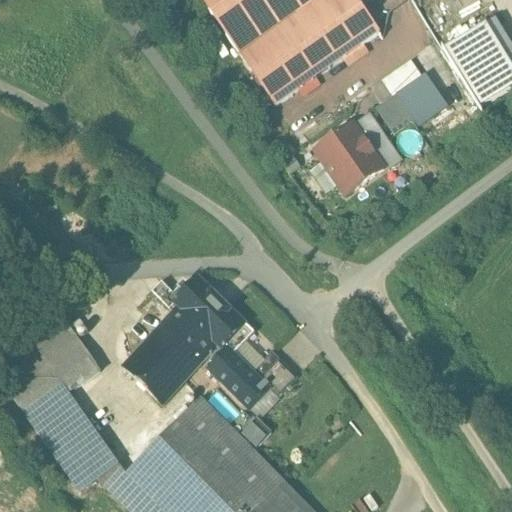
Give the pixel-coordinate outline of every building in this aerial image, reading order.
[(201,0),(241,56),(321,0),(201,0)] [(355,0),(321,0),(241,56),(276,106),(379,35),(382,40),(383,40),(379,35),(380,35),(355,0)] [(511,46),(497,21),(445,53),(480,111),(511,91),(511,46)] [(293,128),(335,101),(321,79),(279,106),(293,128)] [(398,96),(378,110),(394,134),(414,120),(398,96)] [(354,127),(316,153),(346,197),(384,171),(354,127)] [(179,300),(172,308),(175,310),(173,312),(121,365),(161,404),(209,355),(216,362),(228,349),(225,345),(245,325),(199,280),(179,300)] [(161,282),(152,292),(173,312),(175,310),(172,308),(179,300),(161,282)] [(0,354),(0,375),(70,326),(61,313),(0,354)] [(255,334),(245,325),(225,345),(228,349),(234,354),(255,334)] [(0,375),(0,378),(19,405),(58,378),(91,355),(70,326),(0,375)] [(234,354),(228,349),(216,362),(208,371),(250,412),(270,392),(271,391),(253,373),(234,354)] [(298,380),(272,353),(253,373),(271,391),(270,392),(278,400),(298,380)] [(58,378),(67,392),(100,369),(91,355),(58,378)] [(58,378),(19,405),(78,490),(96,477),(117,462),(67,392),(58,378)] [(285,484),(201,398),(137,460),(187,511),(257,511),(272,498),(285,484)] [(247,414),(236,425),(249,439),(260,428),(247,414)] [(187,511),(137,460),(125,472),(117,462),(96,477),(129,511),(187,511)] [(312,511),(285,484),(272,498),(285,511),(312,511)] [(285,511),(272,498),(257,511),(285,511)]
